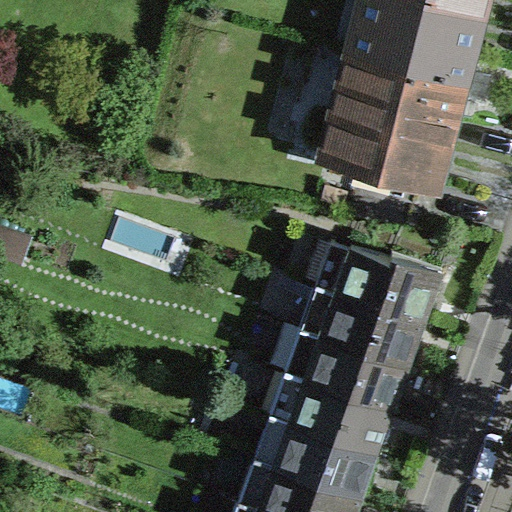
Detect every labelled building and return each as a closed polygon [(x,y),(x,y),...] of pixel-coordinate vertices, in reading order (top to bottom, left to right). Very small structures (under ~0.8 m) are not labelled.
[(481,11),(440,0),(378,0),(365,51),(464,76),(467,66),(481,11)] [(483,0),(440,0),(481,11),(484,0),(483,0)] [(464,76),(365,51),(349,112),(334,108),(322,153),(359,163),(347,210),(412,220),(423,180),(436,183),(443,156),(464,76)] [(316,279),(423,317),(426,309),(441,267),(393,250),(390,255),(352,241),(351,245),(331,238),(316,279)] [(423,317),(316,279),(301,322),(407,361),(410,354),(423,317)] [(301,322),(285,366),(392,404),(394,397),(407,361),(301,322)] [(270,409),(376,447),(378,441),(392,404),(285,366),(270,409)] [(364,482),(376,447),(270,409),(254,452),(361,490),(364,482)] [(254,452),(239,496),(284,511),(353,511),(361,490),(254,452)] [(284,511),(239,496),(232,511),(284,511)]
